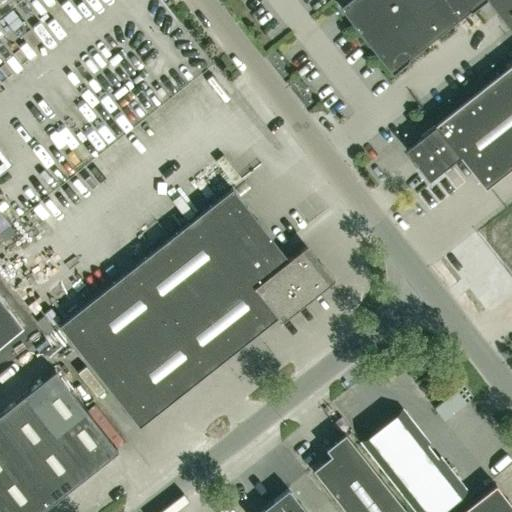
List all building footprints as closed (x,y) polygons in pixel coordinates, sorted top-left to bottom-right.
[(485,0),(490,0),(511,27),(511,0),(350,0),(342,7),(395,74),(412,60),(411,58),(485,0)] [(488,188),(511,168),(511,64),(437,124),(438,125),(408,149),(432,179),(463,155),(488,188)] [(0,171),(12,162),(0,147),(0,171)] [(288,258),(232,188),(58,324),(138,426),(276,317),(279,321),(331,281),(303,246),(288,258)] [(0,342),(21,326),(0,299),(0,342)] [(54,435),(86,409),(54,369),(22,395),(54,435)] [(0,431),(22,459),(54,435),(22,395),(0,411),(0,431)] [(54,435),(85,475),(117,449),(86,409),(54,435)] [(417,511),(439,511),(466,491),(401,409),(361,440),(417,511)] [(0,476),(22,459),(0,431),(0,476)] [(346,511),(408,511),(344,433),(325,448),(330,454),(312,469),(346,511)] [(54,499),(85,475),(54,435),(22,459),(54,499)] [(12,511),(37,511),(54,499),(22,459),(0,476),(0,496),(1,497),(12,511)] [(511,511),(511,504),(495,483),(459,511),(511,511)] [(307,511),(288,488),(257,511),(307,511)] [(0,498),(0,511),(12,511),(1,497),(0,498)]
